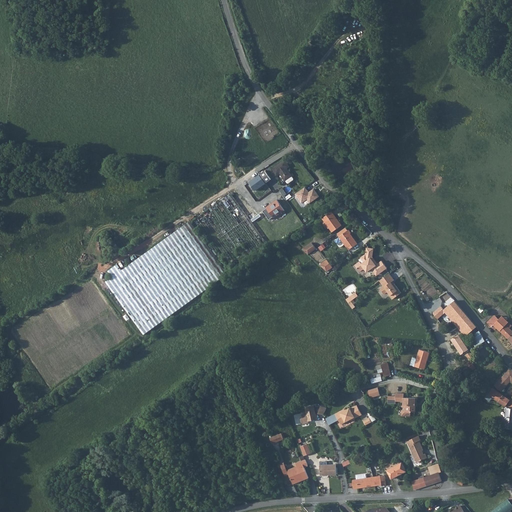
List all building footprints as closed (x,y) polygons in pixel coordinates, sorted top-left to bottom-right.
[(285,158),(272,167),(277,174),(280,172),(286,180),(293,176),(287,167),(290,166),(285,158)] [(272,179),(266,170),(250,182),(256,190),(272,179)] [(307,187),(296,193),(302,204),(309,200),(310,202),(320,197),(315,189),(310,192),(307,187)] [(231,193),(191,220),(228,272),(267,244),(231,193)] [(332,212),(322,218),(331,231),(341,224),(332,212)] [(112,276),(106,282),(143,335),(227,273),(190,221),(122,270),(117,263),(108,270),(112,276)] [(348,229),(339,236),(348,249),(356,243),(349,233),(350,233),(348,229)] [(310,243),(301,249),(308,254),(315,248),(310,243)] [(372,256),(374,248),(367,247),(366,254),(361,257),(364,261),(362,263),(360,261),(355,265),(360,271),(365,267),(367,271),(372,268),(375,266),(380,273),(387,267),(382,260),(378,263),(372,256)] [(326,260),(319,265),(326,271),(332,267),(326,260)] [(395,279),(390,272),(380,279),(382,281),(382,282),(384,285),(381,288),(385,293),(387,291),(389,291),(394,298),(402,292),(393,280),(395,279)] [(444,290),(435,281),(430,286),(439,295),(444,290)] [(437,309),(433,313),(437,319),(440,317),(442,320),(444,318),(449,324),(453,321),(465,336),(469,333),(477,327),(455,300),(454,300),(444,310),(439,305),(437,304),(435,306),(437,309)] [(487,323),(492,327),(494,324),(498,320),(494,316),(487,323)] [(498,320),(494,324),(497,327),(499,330),(505,324),(508,322),(502,316),(498,320)] [(511,331),(505,324),(499,330),(511,342),(511,331)] [(485,341),(480,331),(471,336),(475,341),(473,343),(476,347),(485,341)] [(458,334),(451,339),(461,354),(464,352),(468,357),(469,359),(470,360),(470,361),(472,360),(475,358),(472,354),(466,345),(458,334)] [(384,361),(393,359),(389,343),(380,345),(384,361)] [(414,365),(424,368),(430,351),(420,348),(417,358),(414,365)] [(388,361),(382,362),(385,374),(391,374),(388,361)] [(477,369),(472,362),(468,365),(471,369),(471,368),(474,371),(477,369)] [(511,370),(509,369),(498,381),(506,388),(511,382),(511,370)] [(506,388),(498,381),(495,385),(502,392),(506,388)] [(378,386),(369,389),(371,396),(380,393),(378,386)] [(511,399),(511,400),(493,388),(489,394),(491,396),(508,408),(506,428),(511,428),(511,399)] [(397,393),(397,395),(397,396),(397,401),(400,401),(405,401),(405,405),(408,405),(407,411),(412,411),(417,411),(417,403),(418,403),(418,398),(405,397),(405,393),(397,393)] [(337,412),(342,423),(351,418),(352,419),(362,414),(357,404),(351,408),(351,407),(342,411),(341,410),(337,412)] [(308,421),(317,420),(316,414),(318,414),(323,415),(326,408),(321,406),(315,407),(314,405),(305,407),(306,412),(301,413),(302,417),(300,417),(302,424),(308,423),(308,421)] [(408,405),(405,405),(403,405),(403,415),(412,416),(412,411),(407,411),(408,405)] [(281,434),(270,439),(272,445),(283,440),(281,434)] [(419,436),(407,442),(418,463),(428,458),(426,454),(425,454),(423,451),(424,450),(419,441),(421,440),(419,436)] [(307,445),(301,447),(305,457),(311,454),(307,445)] [(309,467),(306,460),(297,464),(298,466),(292,469),(294,473),(290,475),(293,484),(309,478),(305,469),(309,467)] [(285,463),(281,465),(285,477),(290,475),(285,463)] [(404,470),(400,463),(388,470),(393,478),(405,472),(404,470)] [(336,465),(319,465),(320,475),(336,475),(336,465)] [(441,467),(430,470),(432,475),(440,472),(443,471),(441,467)] [(432,475),(413,481),(416,490),(425,487),(442,481),(440,472),(432,475)] [(352,482),(350,482),(350,486),(353,486),(353,488),(382,485),(382,486),(386,485),(385,475),(352,480),(352,482)] [(511,511),(511,507),(507,500),(491,511),(511,511)]
